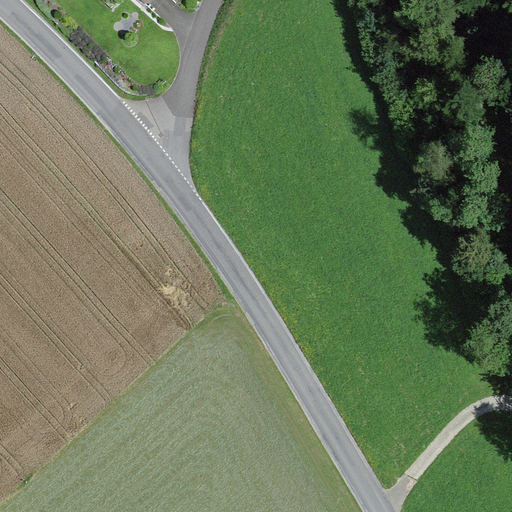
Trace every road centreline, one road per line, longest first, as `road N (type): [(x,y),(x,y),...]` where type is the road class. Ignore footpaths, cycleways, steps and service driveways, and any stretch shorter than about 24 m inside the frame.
road 1 (tertiary): [(382,511),(279,336),(172,180)]
road 2 (tertiary): [(172,180),(1,0)]
road 3 (unclassified): [(172,180),(198,51),(217,0)]
road 4 (track): [(379,507),(466,415),(511,404)]
